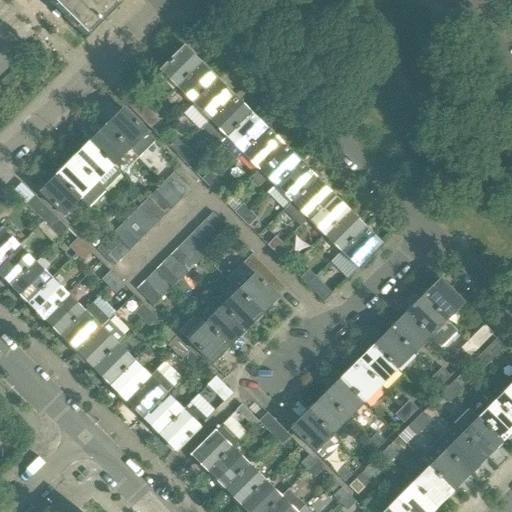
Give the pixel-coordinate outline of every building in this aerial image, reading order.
[(108,0),(37,0),(47,10),(52,5),(84,36),(114,6),(108,0)] [(160,72),(177,89),(201,65),(200,64),(201,64),(200,63),(199,63),(184,48),(184,47),(183,47),(159,71),(159,72),(160,72)] [(177,89),(193,105),(217,81),(216,80),(217,80),(216,79),(216,80),(201,65),(177,89)] [(125,80),(131,86),(138,79),(132,73),(125,80)] [(208,120),(208,121),(233,97),(232,96),(217,81),(193,105),(208,120)] [(125,104),(143,122),(152,113),(134,96),(125,104)] [(225,137),(249,113),(249,112),(248,112),(233,97),(208,121),(202,128),(218,145),(225,138),(225,137)] [(104,125),(137,158),(154,141),(121,108),(120,109),(105,125),(104,125)] [(152,113),(143,122),(149,128),(158,120),(152,113)] [(242,154),(266,130),(266,129),(265,128),(265,129),(249,113),(225,137),(241,153),(240,153),(241,154),(242,154)] [(88,141),(87,142),(112,166),(120,175),(137,158),(104,125),(103,126),(104,126),(88,142),(88,141)] [(257,170),(282,145),(281,145),(266,130),(242,154),(257,169),(257,170)] [(168,147),(175,154),(183,146),(176,139),(168,147)] [(71,158),(95,183),(112,166),(87,142),(72,158),(71,158)] [(273,186),(274,186),(298,162),(298,161),(298,162),(282,146),(282,145),(257,170),(250,177),(259,186),(267,179),(273,186)] [(175,154),(182,161),(191,170),(200,162),(191,153),(183,146),(175,154)] [(55,174),(79,199),(87,207),(104,191),(95,183),(71,158),(71,159),(55,174)] [(290,202),(290,203),(315,178),(314,178),(298,162),(299,162),(298,162),(274,186),(274,187),(274,186),(290,202)] [(200,180),(207,187),(216,178),(208,171),(200,180)] [(172,173),(163,182),(180,199),(189,190),(172,173)] [(79,199),(55,174),(54,175),(39,191),(39,190),(38,191),(63,216),(79,199)] [(216,178),(207,187),(214,193),(223,185),(216,178)] [(307,219),(308,220),(332,196),(331,195),(331,194),(330,194),(315,179),(315,178),(290,203),(291,203),(306,218),(306,219),(307,220),(307,219)] [(163,182),(155,190),(172,207),(180,199),(163,182)] [(155,190),(147,199),(164,216),(172,207),(155,190)] [(25,205),(42,222),(51,213),(34,196),(25,205)] [(322,235),(323,236),(348,211),(347,211),(332,196),(308,220),(323,235),(322,235)] [(147,199),(138,207),(155,224),(164,216),(147,199)] [(234,212),(241,219),(249,211),(242,204),(234,212)] [(138,207),(130,216),(147,233),(155,224),(138,207)] [(249,211),(241,219),(248,226),(256,218),(249,211)] [(340,252),(364,228),(363,227),(348,212),(348,211),(323,236),(324,236),(339,251),(339,252),(340,252)] [(51,213),(42,222),(49,229),(58,220),(51,213)] [(212,213),(203,222),(219,239),(229,230),(212,213)] [(130,216),(121,225),(138,242),(147,233),(130,216)] [(203,222),(194,230),(211,247),(219,239),(203,222)] [(121,225),(112,233),(129,250),(138,242),(121,225)] [(364,228),(340,252),(356,268),(355,268),(356,269),(381,244),(382,243),(381,242),(380,244),(364,228)] [(0,263),(17,246),(2,231),(2,230),(1,229),(0,229),(0,263)] [(194,230),(186,239),(203,256),(211,247),(194,230)] [(112,233),(104,241),(121,258),(129,250),(112,233)] [(266,245),(273,252),(282,244),(275,237),(266,245)] [(68,247),(75,254),(83,246),(76,239),(68,247)] [(186,239),(177,247),(194,265),(203,256),(186,239)] [(121,258),(104,241),(96,250),(113,266),(121,258)] [(282,244),(273,252),(280,259),(289,251),(282,244)] [(9,286),(9,287),(34,263),(17,246),(0,263),(0,276),(9,286)] [(83,246),(75,254),(82,261),(90,253),(83,246)] [(177,247),(169,255),(186,273),(194,265),(177,247)] [(251,254),(242,263),(260,280),(269,272),(251,254)] [(169,255),(161,264),(177,281),(186,273),(169,255)] [(290,269),(295,275),(304,265),(299,260),(290,269)] [(25,303),(26,303),(50,279),(34,263),(9,287),(10,287),(25,302),(25,303)] [(225,280),(236,290),(260,315),(261,314),(276,298),(277,299),(277,298),(276,296),(260,280),(242,263),(225,280)] [(161,264),(152,273),(169,290),(177,281),(161,264)] [(299,278),(307,286),(315,277),(308,269),(299,278)] [(100,280),(107,287),(116,279),(109,271),(100,280)] [(285,288),(269,272),(260,280),(276,296),(285,288)] [(152,273),(144,280),(161,298),(169,290),(152,273)] [(315,277),(307,286),(323,302),(332,293),(315,277)] [(42,319),(42,320),(67,295),(50,279),(26,303),(26,304),(26,303),(42,319)] [(116,279),(107,287),(114,294),(123,286),(116,279)] [(421,295),(421,296),(446,320),(461,304),(461,305),(462,304),(438,279),(437,280),(422,296),(421,295)] [(161,298),(144,280),(136,289),(153,306),(161,298)] [(220,307),(243,331),(244,331),(245,331),(244,330),(260,315),(236,290),(221,306),(220,305),(219,306),(220,307)] [(58,336),(59,336),(83,312),(67,295),(42,320),(43,320),(58,335),(58,336)] [(405,312),(404,312),(429,337),(429,336),(445,321),(446,320),(421,296),(420,296),(421,297),(405,312)] [(133,313),(140,320),(149,311),(142,304),(133,313)] [(207,319),(202,324),(226,348),(227,348),(228,347),(243,331),(220,307),(207,319)] [(149,311),(140,320),(147,327),(156,318),(149,311)] [(76,353),(100,328),(83,312),(59,336),(75,352),(74,352),(75,353),(76,353)] [(388,328),(388,329),(413,353),(428,337),(429,337),(404,312),(404,313),(389,329),(388,328)] [(226,348),(202,324),(194,316),(178,332),(211,364),(212,364),(211,363),(226,348)] [(91,368),(91,369),(116,344),(124,336),(108,320),(100,328),(76,353),(91,368)] [(467,342),(475,350),(492,334),(484,325),(467,342)] [(166,345),(173,352),(182,344),(175,337),(165,328),(158,334),(168,344),(166,345)] [(372,345),(396,370),(397,369),(396,369),(412,353),(412,354),(413,353),(388,329),(372,345)] [(480,355),(488,363),(505,346),(496,338),(480,355)] [(460,349),(468,357),(475,350),(467,342),(460,349)] [(107,385),(132,360),(116,344),(91,369),(92,369),(108,385),(107,385)] [(182,344),(173,352),(180,359),(189,351),(182,344)] [(356,361),(355,361),(380,386),(380,385),(395,370),(396,370),(372,345),(371,346),(356,361)] [(488,363),(480,355),(473,362),(481,370),(488,363)] [(123,401),(124,402),(149,377),(132,360),(107,385),(108,386),(108,385),(124,401),(123,401)] [(339,377),(339,378),(363,403),(364,402),(379,386),(379,387),(380,386),(355,361),(355,362),(339,378),(339,377)] [(441,368),(434,375),(442,383),(449,376),(441,368)] [(140,418),(141,418),(165,394),(172,387),(155,371),(149,377),(124,402),(125,402),(140,417),(140,418)] [(442,383),(434,375),(427,382),(435,390),(442,383)] [(206,385),(223,402),(231,394),(215,377),(206,385)] [(323,394),(322,394),(347,419),(347,418),(363,403),(339,378),(338,378),(339,379),(323,394)] [(454,380),(447,388),(455,396),(462,389),(454,380)] [(493,400),(493,401),(511,419),(511,387),(509,384),(509,385),(494,401),(493,400)] [(455,396),(447,388),(440,395),(448,403),(455,396)] [(156,434),(157,435),(182,410),(165,394),(141,418),(157,434),(156,434)] [(306,410),(306,411),(331,435),(346,419),(347,419),(322,394),(322,395),(307,411),(306,410)] [(408,401),(401,408),(410,416),(416,409),(408,401)] [(493,402),(477,417),(501,442),(502,442),(501,441),(511,430),(511,419),(493,401),(492,401),(493,402)] [(241,404),(235,410),(252,427),(258,421),(241,404)] [(410,416),(401,408),(394,415),(403,423),(410,416)] [(469,409),(452,426),(485,458),(500,442),(501,442),(477,417),(469,409)] [(182,410),(157,435),(158,435),(173,450),(173,451),(174,451),(199,426),(198,425),(198,426),(182,410)] [(331,435),(306,411),(305,411),(306,411),(290,427),(289,428),(314,452),(315,451),(314,451),(330,435),(330,436),(331,435)] [(258,421),(274,438),(283,430),(266,413),(258,421)] [(421,413),(414,421),(422,429),(429,422),(421,413)] [(422,429),(414,421),(407,428),(415,436),(422,429)] [(452,426),(435,442),(468,475),(469,474),(484,458),(484,459),(485,458),(452,426)] [(283,430),(274,438),(281,445),(289,436),(283,430)] [(207,473),(231,448),(230,448),(214,432),(215,432),(214,431),(189,456),(190,457),(191,456),(206,472),(207,473)] [(375,434),(368,441),(377,449),(384,442),(375,434)] [(377,449),(368,441),(361,448),(370,456),(377,449)] [(419,458),(427,467),(452,491),(452,490),(468,475),(435,442),(419,458)] [(388,446),(381,453),(389,462),(397,455),(388,446)] [(223,489),(224,489),(248,465),(247,465),(248,465),(247,464),(231,449),(231,448),(207,473),(223,488),(222,489),(223,489)] [(389,462),(381,453),(374,461),(382,469),(389,462)] [(300,464),(307,471),(315,462),(308,455),(300,464)] [(315,462),(307,471),(314,478),(322,469),(315,462)] [(240,506),(264,482),(264,481),(263,480),(263,481),(248,465),(224,489),(239,505),(240,506)] [(342,467),(335,474),(344,482),(350,475),(342,467)] [(411,483),(436,508),(436,507),(451,491),(452,492),(452,491),(427,467),(412,483),(411,483)] [(363,488),(355,479),(348,487),(356,495),(363,488)] [(264,511),(279,497),(264,482),(240,506),(246,511),(264,511)] [(395,499),(407,511),(430,511),(435,508),(436,508),(411,483),(411,484),(395,499)] [(333,497),(340,503),(348,495),(341,488),(333,497)] [(299,511),(305,506),(288,489),(279,497),(264,511),(299,511)] [(348,495),(340,503),(347,510),(355,502),(348,495)] [(407,511),(395,499),(394,500),(382,511),(407,511)]
